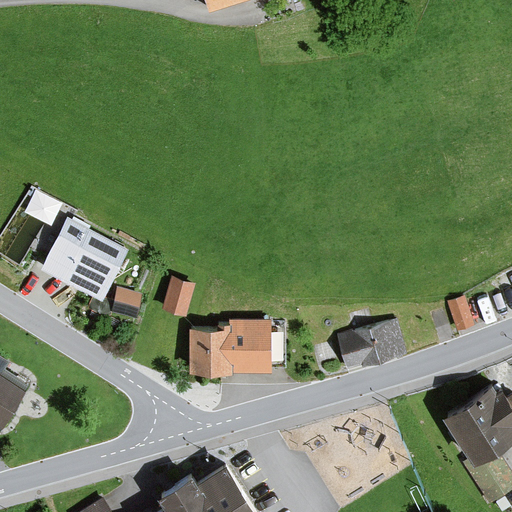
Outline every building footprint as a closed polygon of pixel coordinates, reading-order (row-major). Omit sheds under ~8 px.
[(195,0),(200,13),(237,0),(195,0)] [(38,267),(92,298),(120,250),(67,219),(38,267)] [(158,308),(180,316),(191,286),(168,278),(158,308)] [(107,313),(131,319),(137,296),(113,290),(107,313)] [(465,298),(446,304),(456,333),(475,327),(465,298)] [(185,329),(185,369),(268,369),(268,320),(223,320),(223,330),(185,329)] [(337,337),(346,370),(406,354),(397,321),(337,337)] [(0,377),(0,413),(16,387),(0,377)] [(511,414),(489,380),(434,416),(464,462),(492,444),(511,431),(511,414)] [(511,475),(492,444),(464,462),(492,504),(511,491),(511,475)] [(140,511),(254,511),(225,461),(190,481),(185,472),(147,494),(153,505),(140,511)] [(87,511),(108,511),(104,503),(87,511)]
